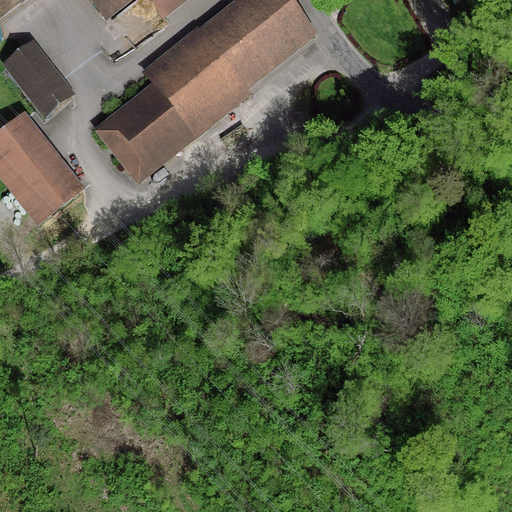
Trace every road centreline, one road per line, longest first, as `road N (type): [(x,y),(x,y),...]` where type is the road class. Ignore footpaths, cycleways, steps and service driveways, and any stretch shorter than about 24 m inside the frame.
road 1 (track): [(0,285),(361,121),(427,62),(511,19)]
road 2 (tertiary): [(511,142),(441,124),(377,94),(339,55),(304,0)]
